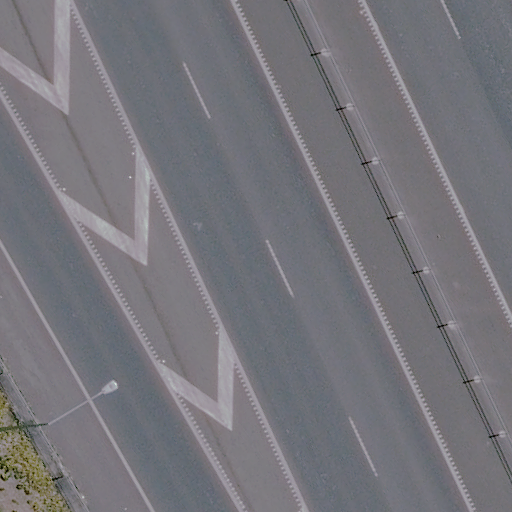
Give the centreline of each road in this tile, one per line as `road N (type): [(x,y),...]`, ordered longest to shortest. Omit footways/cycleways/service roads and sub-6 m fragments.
road 1 (motorway): [(390,511),(150,0)]
road 2 (motorway): [(197,511),(0,169)]
road 3 (motorway): [(447,0),(511,137)]
